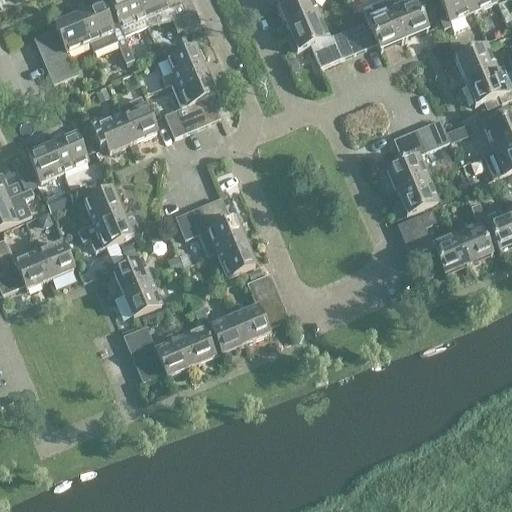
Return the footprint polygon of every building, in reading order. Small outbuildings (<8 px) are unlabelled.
[(108,9),(102,12),(114,42),(121,39),(123,42),(147,32),(133,0),(126,0),(107,8),(108,9)] [(133,0),(147,32),(149,31),(171,26),(172,26),(172,25),(194,16),(189,5),(166,14),(161,2),(160,0),(133,0)] [(187,0),(167,0),(161,2),(166,14),(189,5),(187,0)] [(308,0),(301,0),(277,10),(278,12),(281,11),(289,29),(286,30),(287,33),(318,20),(308,0)] [(391,16),(404,47),(407,45),(405,42),(424,35),(425,38),(427,37),(417,12),(424,9),(419,0),(413,3),(414,6),(391,16)] [(462,22),(472,17),(464,0),(437,0),(446,20),(439,23),(443,35),(451,32),(453,38),(466,32),(462,22)] [(464,0),(472,17),(496,7),(492,0),(464,0)] [(77,21),(89,49),(87,49),(92,59),(93,58),(116,48),(125,69),(129,68),(133,66),(123,42),(121,39),(114,42),(102,12),(101,11),(77,21)] [(194,16),(172,25),(172,26),(177,38),(199,29),(194,16)] [(368,28),(357,32),(365,52),(376,48),(380,56),(382,55),(380,52),(399,45),(400,48),(403,47),(404,47),(391,16),(368,26),(368,28)] [(318,20),(287,33),(289,36),(292,35),(300,53),(297,54),(297,56),(310,51),(319,72),(329,68),(342,63),(333,42),(328,44),(318,20)] [(77,21),(53,31),(55,35),(59,46),(64,58),(65,59),(87,49),(89,49),(77,21)] [(357,32),(344,38),(353,58),(365,52),(357,32)] [(55,35),(33,44),(38,55),(59,46),(55,35)] [(339,40),(333,42),(342,63),(347,60),(353,58),(344,38),(339,40)] [(59,46),(38,55),(42,67),(64,58),(59,46)] [(487,49),(454,63),(455,65),(458,63),(467,82),(463,84),(465,87),(497,74),(487,49)] [(171,91),(204,77),(194,53),(165,65),(171,79),(160,83),(164,93),(171,90),(171,91)] [(64,58),(42,67),(47,78),(69,69),(65,59),(64,58)] [(295,60),(289,63),(293,74),(300,71),(295,60)] [(69,69),(47,78),(52,90),(74,82),(69,69)] [(497,74),(465,87),(466,90),(469,89),(477,108),(474,109),(475,111),(484,107),(487,115),(511,104),(511,101),(509,95),(506,96),(497,74)] [(185,111),(197,107),(209,102),(213,100),(204,77),(171,91),(181,114),(174,117),(183,139),(195,134),(185,111)] [(104,91),(95,95),(98,102),(107,98),(104,91)] [(197,107),(206,129),(219,124),(209,102),(197,107)] [(139,104),(116,114),(119,122),(131,149),(154,139),(143,112),(139,104)] [(185,111),(195,134),(206,129),(197,107),(185,111)] [(183,139),(174,117),(164,121),(174,143),(183,139)] [(487,120),(480,123),(485,133),(484,134),(494,157),(511,149),(511,121),(491,130),(487,120)] [(119,122),(96,132),(107,159),(131,149),(119,122)] [(427,130),(437,153),(448,148),(439,126),(427,130)] [(427,130),(416,135),(426,158),(437,153),(427,130)] [(458,133),(447,137),(451,147),(462,143),(458,133)] [(426,158),(416,135),(405,140),(415,162),(418,161),(426,158)] [(74,140),(50,150),(61,178),(85,168),(74,140)] [(97,140),(90,143),(93,152),(94,153),(101,150),(97,140)] [(415,162),(405,140),(392,145),(402,168),(415,162)] [(89,143),(82,146),(86,155),(93,152),(90,143),(89,143)] [(511,149),(494,157),(483,161),(493,185),(511,176),(511,149)] [(61,178),(50,150),(27,160),(38,187),(61,178)] [(418,161),(415,162),(402,168),(386,174),(387,176),(390,175),(398,193),(394,194),(396,197),(428,183),(418,161)] [(0,206),(4,205),(11,202),(2,179),(0,179),(0,206)] [(32,180),(21,185),(25,196),(37,191),(32,180)] [(406,220),(438,208),(428,183),(396,197),(397,200),(400,199),(408,217),(405,219),(406,220)] [(109,193),(83,204),(93,228),(119,217),(109,193)] [(57,201),(46,206),(51,218),(62,213),(57,201)] [(209,208),(217,230),(230,225),(220,203),(209,208)] [(4,205),(0,206),(0,233),(14,228),(4,205)] [(197,213),(206,235),(217,230),(209,208),(197,213)] [(511,224),(509,216),(499,220),(496,213),(483,218),(479,209),(470,213),(475,224),(484,220),(496,249),(495,250),(498,258),(500,257),(499,254),(511,248),(511,224)] [(206,235),(197,213),(185,218),(194,240),(198,238),(206,235)] [(434,213),(421,219),(427,231),(439,225),(434,213)] [(94,229),(78,236),(82,246),(89,243),(94,256),(104,252),(130,241),(119,217),(93,228),(94,229)] [(47,218),(38,222),(41,229),(46,231),(52,229),(47,218)] [(194,240),(185,218),(175,223),(184,244),(194,240)] [(401,240),(424,231),(419,220),(407,224),(396,229),(401,240)] [(484,220),(475,224),(477,229),(454,238),(467,271),(471,269),(470,266),(488,258),(490,261),(492,260),(488,252),(495,250),(496,249),(484,220)] [(217,230),(206,235),(198,238),(207,261),(215,257),(215,258),(243,246),(233,223),(230,225),(217,230)] [(401,240),(406,252),(429,242),(424,231),(401,240)] [(431,248),(437,245),(433,235),(427,237),(429,242),(429,243),(431,248)] [(429,242),(406,252),(417,278),(439,268),(445,280),(446,279),(445,276),(464,268),(465,272),(467,271),(454,238),(431,248),(429,243),(429,242)] [(0,259),(8,255),(4,245),(0,246),(0,259)] [(215,258),(225,282),(253,270),(243,246),(215,258)] [(37,257),(48,284),(72,274),(60,247),(37,257)] [(131,247),(121,252),(125,263),(136,258),(131,247)] [(117,253),(106,258),(111,269),(122,264),(117,253)] [(13,267),(8,255),(0,259),(0,273),(14,268),(13,267)] [(15,267),(20,278),(24,290),(26,294),(48,284),(37,257),(15,267)] [(187,258),(178,261),(182,271),(183,272),(191,268),(187,258)] [(177,259),(168,263),(173,275),(182,271),(178,261),(177,259)] [(122,298),(149,286),(139,263),(113,275),(122,298)] [(14,268),(0,273),(0,286),(20,278),(15,267),(13,267),(14,268)] [(259,273),(250,277),(253,284),(263,280),(259,273)] [(20,278),(0,286),(0,296),(1,300),(24,290),(20,278)] [(251,299),(273,290),(268,279),(246,288),(251,299)] [(198,283),(189,287),(193,296),(202,292),(198,283)] [(149,286),(122,298),(132,321),(158,309),(149,286)] [(277,301),(273,290),(251,299),(255,310),(255,311),(277,301)] [(277,301),(255,311),(260,322),(282,313),(277,301)] [(255,311),(232,321),(243,348),(266,338),(264,333),(260,322),(255,311)] [(201,334),(208,331),(220,357),(220,358),(243,348),(232,321),(209,331),(202,312),(193,316),(201,334)] [(264,333),(287,323),(282,313),(260,322),(264,333)] [(178,344),(189,371),(212,362),(212,361),(220,357),(208,331),(201,334),(178,344)] [(127,352),(150,342),(146,332),(123,342),(127,352)] [(167,349),(155,354),(160,365),(164,376),(165,376),(167,381),(189,371),(178,344),(175,338),(164,342),(167,349)] [(155,354),(150,342),(127,352),(132,364),(155,354)] [(160,365),(155,354),(132,364),(137,375),(160,365)] [(164,376),(160,365),(137,375),(142,386),(164,376)]
